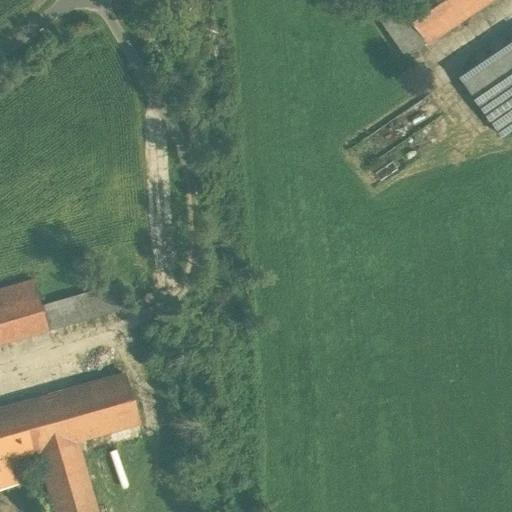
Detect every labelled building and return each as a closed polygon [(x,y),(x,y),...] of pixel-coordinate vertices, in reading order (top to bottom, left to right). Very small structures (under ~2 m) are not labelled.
[(401,0),(385,11),(413,53),(491,0),(401,0)] [(511,43),(461,78),(502,135),(511,128),(511,43)] [(39,280),(0,290),(0,347),(127,309),(118,285),(48,307),(39,280)] [(0,401),(0,438),(6,437),(11,461),(36,454),(52,511),(95,511),(75,443),(142,424),(125,366),(0,401)] [(0,489),(18,485),(11,461),(6,437),(0,438),(0,489)]
